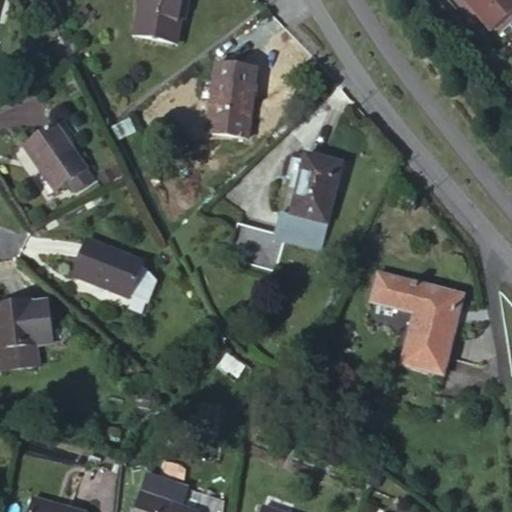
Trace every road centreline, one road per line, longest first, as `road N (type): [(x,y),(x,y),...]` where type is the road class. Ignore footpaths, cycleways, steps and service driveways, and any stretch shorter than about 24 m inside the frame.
road 1 (secondary): [(314,0),(479,221)]
road 2 (secondary): [(511,218),(355,0)]
road 3 (residential): [(479,221),(507,385)]
